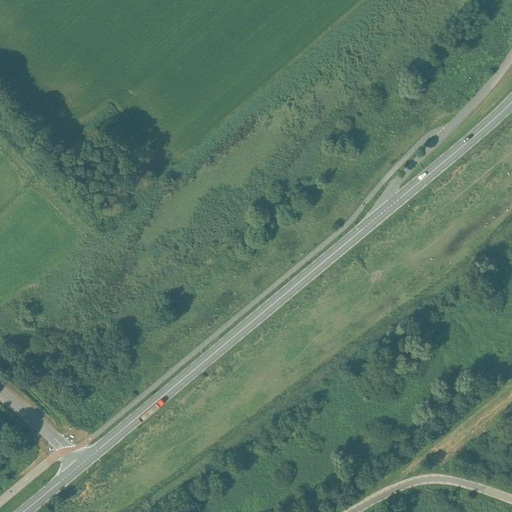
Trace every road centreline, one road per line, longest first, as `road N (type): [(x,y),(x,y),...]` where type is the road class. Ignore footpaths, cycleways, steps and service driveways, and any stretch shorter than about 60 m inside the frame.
road 1 (primary): [(81,464),(371,221)]
road 2 (unclassified): [(371,221),(384,195),(511,54)]
road 3 (track): [(511,380),(370,502)]
road 4 (primary): [(371,221),(511,100)]
road 5 (unclassified): [(511,500),(442,479),(370,502)]
